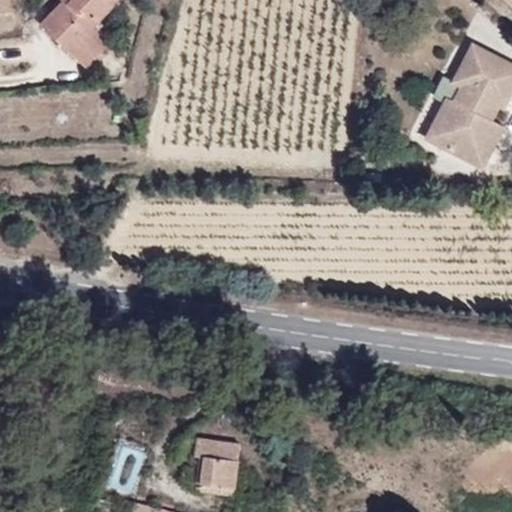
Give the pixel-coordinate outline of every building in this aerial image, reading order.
[(128,0),(65,0),(39,28),(95,63),(128,0)] [(507,168),(511,155),(511,57),(467,35),(428,141),(507,168)] [(246,502),(246,447),(198,438),(191,501),(246,502)] [(116,443),(109,490),(135,494),(142,447),(116,443)] [(174,511),(136,501),(132,511),(174,511)]
